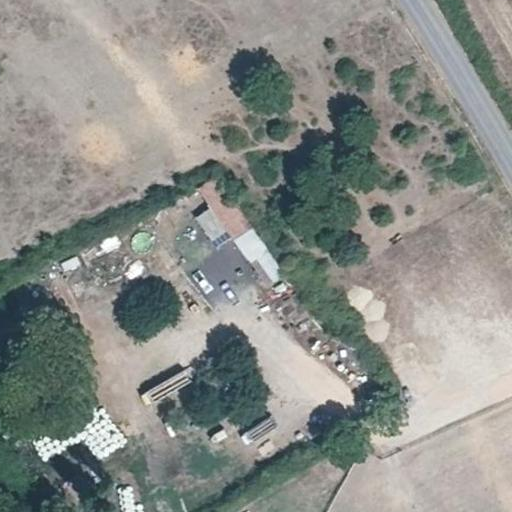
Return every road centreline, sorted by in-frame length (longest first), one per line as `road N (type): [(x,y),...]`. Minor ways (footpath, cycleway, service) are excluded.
road 1 (unknown): [(267,290),(358,391),(373,396),(511,348)]
road 2 (tertiary): [(511,165),(413,0)]
